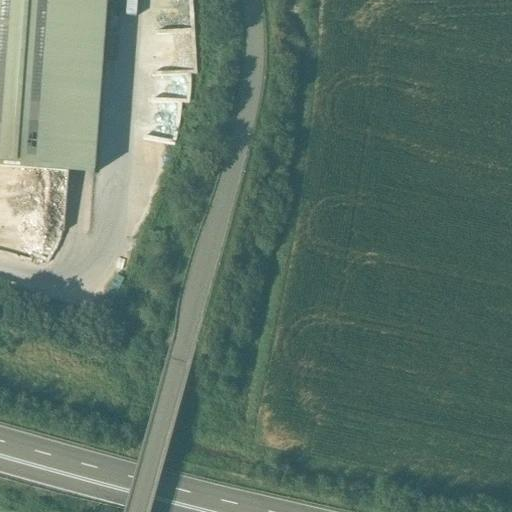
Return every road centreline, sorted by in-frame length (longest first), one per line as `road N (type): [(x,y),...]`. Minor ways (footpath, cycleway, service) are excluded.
road 1 (residential): [(250,0),(247,116),(140,511)]
road 2 (trunk): [(0,451),(235,511)]
